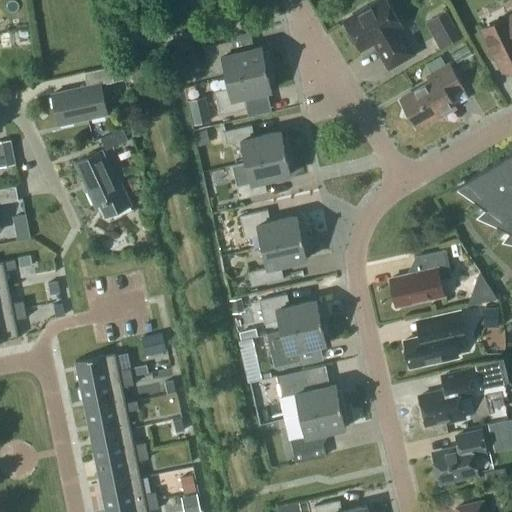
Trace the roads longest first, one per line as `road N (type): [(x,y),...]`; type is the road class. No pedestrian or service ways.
road 1 (residential): [(409,511),(355,264),(366,222),(404,185)]
road 2 (residential): [(404,185),(302,10)]
road 3 (residential): [(0,365),(31,361),(44,369),(76,511)]
road 4 (residential): [(404,185),(511,121)]
